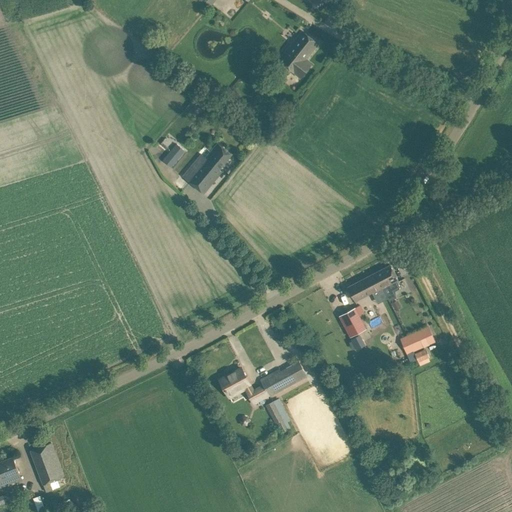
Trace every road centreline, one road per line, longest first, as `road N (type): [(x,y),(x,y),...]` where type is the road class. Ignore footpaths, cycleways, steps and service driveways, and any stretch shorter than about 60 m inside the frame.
road 1 (unclassified): [(0,440),(400,231)]
road 2 (track): [(511,444),(400,231)]
road 3 (unclassified): [(400,231),(475,98)]
road 4 (unclassified): [(475,98),(442,96),(339,46)]
road 5 (unclassified): [(511,169),(400,231)]
